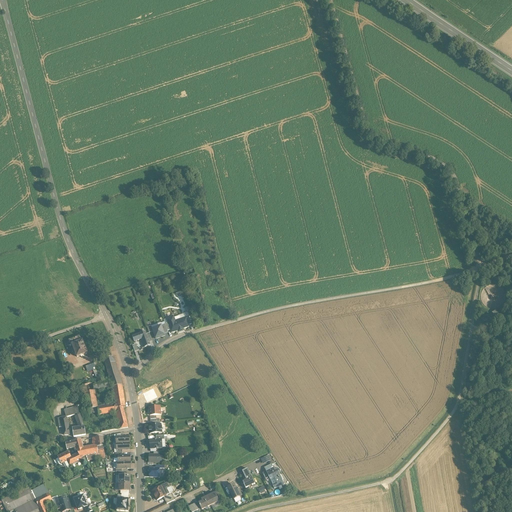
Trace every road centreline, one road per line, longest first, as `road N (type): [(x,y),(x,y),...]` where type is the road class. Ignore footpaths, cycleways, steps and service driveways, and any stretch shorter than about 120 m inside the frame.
road 1 (tertiary): [(138,511),(137,429),(122,353),(65,235),(2,0)]
road 2 (track): [(479,267),(451,171),(368,132),(331,0)]
road 3 (track): [(479,267),(208,328)]
road 4 (track): [(384,482),(458,402),(479,267)]
road 5 (track): [(250,511),(384,482)]
road 6 (primary): [(400,0),(511,75)]
